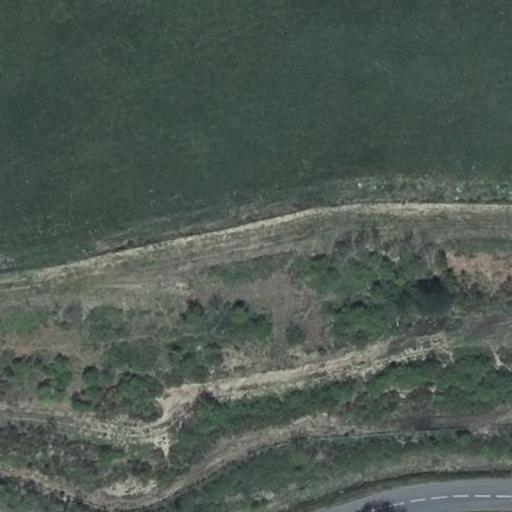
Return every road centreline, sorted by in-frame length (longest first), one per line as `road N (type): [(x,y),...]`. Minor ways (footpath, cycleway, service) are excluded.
road 1 (track): [(0,470),(151,507),(289,424),(511,418)]
road 2 (track): [(0,284),(368,209),(511,208)]
road 3 (secondary): [(367,511),(463,494),(511,495)]
